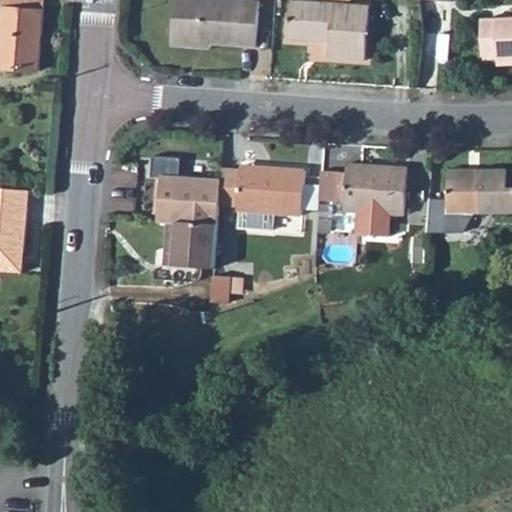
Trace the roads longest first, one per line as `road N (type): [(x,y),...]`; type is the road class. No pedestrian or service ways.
road 1 (residential): [(94,95),(511,118)]
road 2 (secondary): [(94,95),(66,511)]
